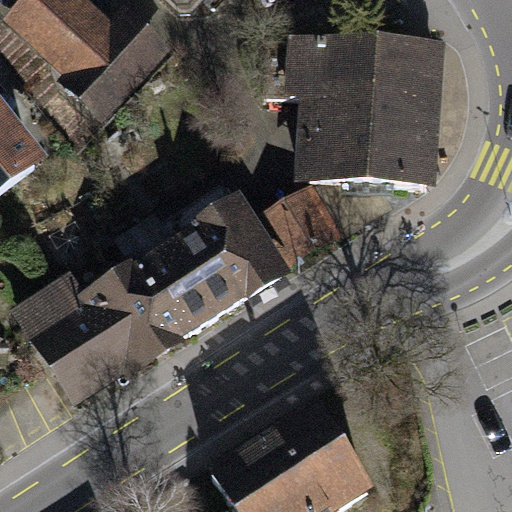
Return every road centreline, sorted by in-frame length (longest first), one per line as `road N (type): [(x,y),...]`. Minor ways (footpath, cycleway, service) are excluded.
road 1 (tertiary): [(429,277),(302,340),(33,511)]
road 2 (residential): [(429,277),(474,511)]
